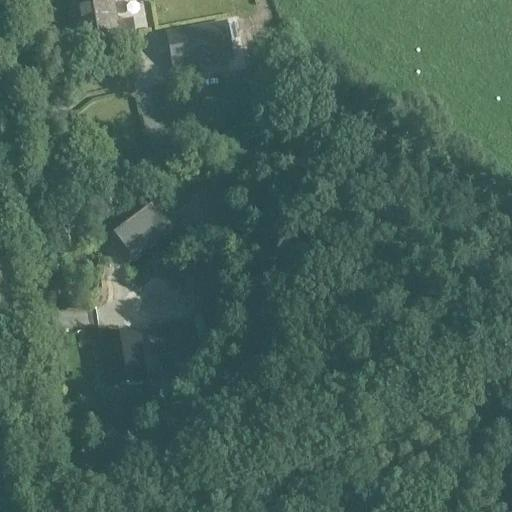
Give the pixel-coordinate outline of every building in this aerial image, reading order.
[(108,54),(106,46),(121,43),(113,0),(69,0),(78,51),(92,48),(94,56),(97,59),(106,57),(108,54)] [(138,41),(155,37),(146,0),(142,0),(130,3),(138,41)] [(161,41),(167,76),(226,65),(220,30),(161,41)] [(239,123),(199,149),(217,176),(256,150),(239,123)] [(177,232),(154,201),(106,236),(129,268),(177,232)] [(188,322),(146,330),(152,357),(193,350),(188,322)] [(131,339),(100,345),(107,380),(112,379),(114,391),(148,385),(141,349),(133,350),(131,339)]
